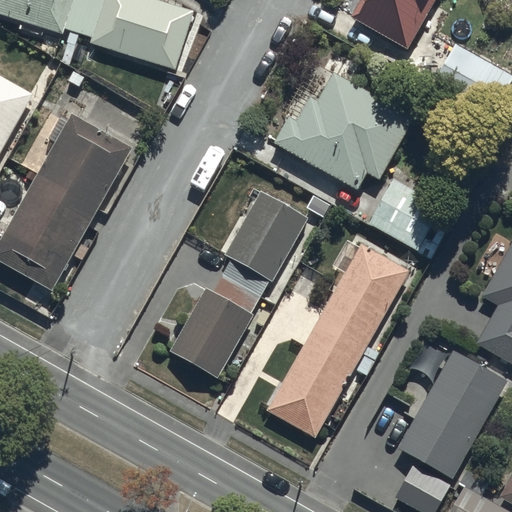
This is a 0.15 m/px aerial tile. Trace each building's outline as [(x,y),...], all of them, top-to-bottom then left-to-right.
[(1,0),(0,4),(0,19),(70,42),(72,34),(104,44),(101,54),(180,79),(198,25),(122,0),(118,0),(116,8),(91,0),(1,0)] [(440,0),(369,0),(356,24),(411,54),(440,0)] [(510,84),(455,54),(436,89),(491,118),(510,84)] [(0,150),(28,102),(0,85),(0,150)] [(360,107),(333,93),(324,109),(306,99),(280,147),(359,190),(367,177),(381,185),(418,117),(369,90),(360,107)] [(131,161),(74,128),(0,256),(0,269),(51,299),(131,161)] [(441,213),(397,188),(375,227),(419,252),(441,213)] [(180,355),(228,381),(264,315),(256,311),(272,283),(279,286),(312,226),(263,199),(230,260),(238,264),(223,293),(216,290),(180,355)] [(408,275),(365,251),(272,413),(314,437),(408,275)] [(511,253),(484,301),(502,312),(480,349),(511,366),(511,253)] [(421,511),(435,511),(505,387),(454,360),(404,450),(423,461),(401,501),(421,511)] [(511,478),(500,499),(511,505),(511,478)]
